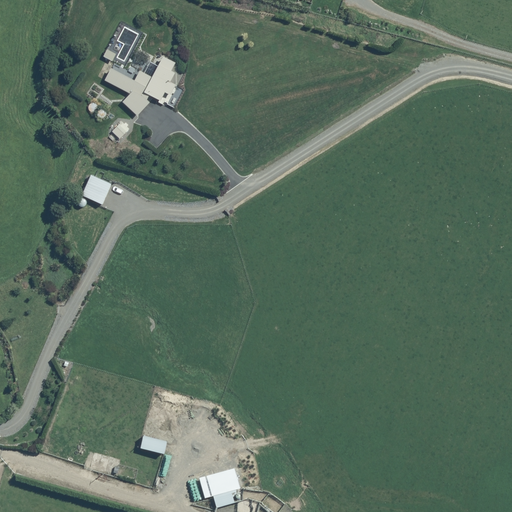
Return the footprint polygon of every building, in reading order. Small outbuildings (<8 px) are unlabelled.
[(165,57),(154,77),(142,70),(137,80),(113,67),(106,80),(133,94),(125,104),(139,116),(151,103),(148,100),(153,96),(162,101),(167,93),(172,96),(178,85),(173,82),(177,74),(173,71),(177,64),(165,57)] [(121,139),(131,129),(123,121),(113,131),(121,139)] [(115,184),(92,173),(82,195),(104,205),(115,184)] [(145,434),(142,447),(167,454),(170,441),(145,434)] [(204,456),(209,477),(186,483),(192,506),(216,500),(218,508),(250,499),(244,477),(239,478),(231,449),(204,456)]
